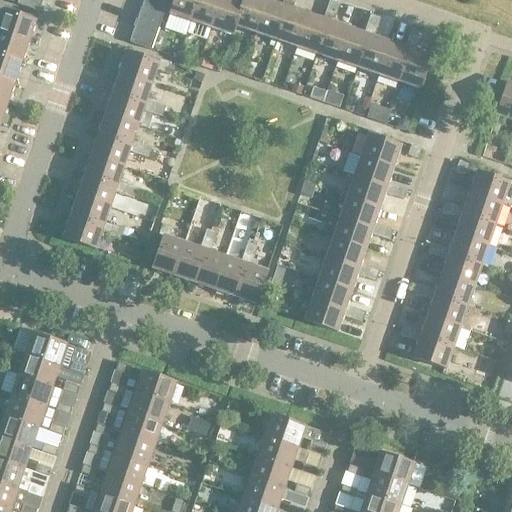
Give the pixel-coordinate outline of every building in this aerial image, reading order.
[(17,0),(16,5),(38,12),(41,0),(17,0)] [(153,1),(151,0),(143,0),(128,43),(150,50),(166,5),(153,1)] [(173,0),(168,14),(190,22),(197,0),(173,0)] [(197,0),(190,22),(210,29),(219,0),(197,0)] [(242,3),(241,3),(232,0),(219,0),(210,29),(232,36),(235,27),(234,27),(242,3)] [(242,0),(241,3),(242,3),(234,27),(235,27),(255,34),(266,1),(262,0),(242,0)] [(294,0),(293,0),(283,0),(281,6),(286,8),(275,41),(295,48),(307,15),(291,10),(294,0)] [(286,8),(281,6),(266,1),(255,34),(275,41),(286,8)] [(328,1),(325,11),(335,14),(339,5),(328,1)] [(3,7),(0,5),(0,34),(27,43),(34,22),(2,11),(3,7)] [(335,14),(325,11),(322,20),(327,22),(316,55),(336,62),(347,29),(332,24),(335,14)] [(327,22),(322,20),(307,15),(295,48),(316,55),(327,22)] [(369,15),(366,25),(376,28),(379,19),(369,15)] [(376,28),(366,25),(363,34),(368,36),(357,69),(377,76),(388,43),(373,38),(376,28)] [(368,36),(363,34),(347,29),(336,62),(357,69),(368,36)] [(410,29),(407,39),(417,42),(420,33),(410,29)] [(0,34),(0,56),(20,64),(27,43),(0,34)] [(417,42),(407,39),(404,48),(409,50),(398,83),(419,90),(430,57),(414,52),(417,42)] [(409,50),(404,48),(388,43),(377,76),(398,83),(409,50)] [(125,53),(118,74),(151,86),(156,70),(165,74),(169,63),(159,60),(158,64),(125,53)] [(0,79),(13,84),(20,64),(0,56),(0,79)] [(151,86),(118,74),(111,95),(144,106),(145,101),(151,86)] [(0,79),(0,102),(6,105),(13,84),(0,79)] [(511,85),(506,83),(494,116),(511,121),(511,85)] [(293,85),(290,92),(300,96),(303,88),(293,85)] [(144,106),(111,95),(104,115),(137,127),(142,111),(151,114),(155,104),(145,101),(144,106)] [(164,107),(155,104),(151,114),(161,118),(164,107)] [(137,127),(104,115),(97,136),(130,147),(131,142),(137,127)] [(398,122),(396,128),(404,130),(408,121),(403,119),(398,122)] [(319,133),(316,141),(324,144),(326,139),(324,135),(319,133)] [(130,147),(97,136),(90,156),(123,167),(128,152),(137,155),(141,145),(131,142),(130,147)] [(366,136),(359,157),(392,168),(399,147),(366,136)] [(150,148),(141,145),(137,155),(147,159),(150,148)] [(420,149),(410,146),(406,156),(416,159),(420,149)] [(123,167),(90,156),(83,177),(116,188),(117,183),(123,167)] [(392,168),(359,157),(352,177),(385,189),(383,194),(393,197),(396,187),(387,183),(392,168)] [(468,165),(458,162),(454,172),(464,175),(468,165)] [(475,173),(468,194),(501,205),(508,184),(475,173)] [(116,188),(83,177),(76,197),(109,208),(114,193),(123,196),(127,186),(117,183),(116,188)] [(385,189),(352,177),(345,198),(378,209),(383,194),(385,189)] [(303,183),(299,195),(311,199),(315,187),(303,183)] [(136,189),(127,186),(123,196),(133,199),(136,189)] [(406,190),(396,187),(393,197),(402,200),(406,190)] [(501,205),(468,194),(463,209),(453,206),(450,216),(459,219),(461,214),(494,226),(501,205)] [(109,208),(76,197),(69,217),(102,229),(103,224),(109,208)] [(378,209),(345,198),(338,218),(371,230),(369,234),(379,238),(382,227),(373,224),(378,209)] [(440,213),(450,216),(453,206),(444,203),(440,213)] [(461,214),(459,219),(454,235),(487,246),(494,226),(461,214)] [(102,229),(69,217),(61,239),(94,250),(100,234),(109,237),(113,227),(103,224),(102,229)] [(371,230),(338,218),(331,239),(364,250),(369,234),(371,230)] [(158,235),(162,237),(151,269),(172,277),(183,244),(168,239),(171,229),(161,226),(158,235)] [(122,230),(113,227),(109,237),(119,240),(122,230)] [(392,231),(382,227),(379,238),(388,241),(392,231)] [(205,230),(202,240),(212,243),(215,234),(205,230)] [(487,246),(454,235),(449,250),(439,247),(436,257),(445,260),(447,255),(480,267),(487,246)] [(364,250),(331,239),(324,259),(357,270),(355,275),(365,279),(368,268),(359,265),(364,250)] [(212,243),(202,240),(199,249),(204,251),(193,284),(213,291),(224,258),(209,253),(212,243)] [(204,251),(199,249),(183,244),(172,277),(193,284),(204,251)] [(246,244),(243,254),(253,257),(256,248),(246,244)] [(426,254),(436,257),(439,247),(430,244),(426,254)] [(253,257),(243,254),(240,263),(245,265),(233,298),(255,305),(266,272),(250,267),(253,257)] [(447,255),(445,260),(440,276),(473,287),(480,267),(447,255)] [(245,265),(240,263),(224,258),(213,291),(233,298),(245,265)] [(357,270),(324,259),(317,280),(350,291),(355,275),(357,270)] [(378,272),(368,268),(365,279),(374,282),(378,272)] [(473,287),(440,276),(435,291),(425,288),(422,298),(431,301),(433,296),(466,307),(473,287)] [(350,291),(317,280),(310,300),(343,311),(341,316),(351,320),(354,309),(345,306),(350,291)] [(412,295),(422,298),(425,288),(416,285),(412,295)] [(433,296),(431,301),(426,317),(459,328),(466,307),(433,296)] [(343,311),(310,300),(303,321),(336,333),(341,316),(343,311)] [(18,314),(0,307),(0,322),(13,328),(18,314)] [(364,313),(354,309),(351,320),(360,323),(364,313)] [(459,328),(426,317),(421,332),(411,329),(408,339),(417,342),(419,337),(452,348),(459,328)] [(398,336),(408,339),(411,329),(402,326),(398,336)] [(65,345),(31,334),(24,355),(58,366),(65,345)] [(419,337),(417,342),(412,359),(445,370),(452,348),(419,337)] [(58,366),(24,355),(17,375),(51,387),(58,366)] [(84,367),(71,363),(68,371),(82,375),(84,367)] [(131,368),(117,363),(114,371),(128,376),(131,368)] [(175,383),(141,371),(134,392),(168,404),(175,383)] [(51,387),(17,375),(10,396),(44,407),(51,387)] [(77,388),(64,383),(61,391),(75,396),(77,388)] [(124,388),(110,384),(107,391),(121,396),(124,388)] [(168,404),(134,392),(127,413),(161,424),(168,404)] [(44,407),(10,396),(3,416),(37,428),(44,407)] [(70,408),(57,404),(54,411),(68,416),(70,408)] [(117,409),(103,404),(100,412),(114,417),(117,409)] [(161,424),(127,413),(120,433),(154,445),(161,424)] [(328,435),(270,415),(263,436),(297,448),(299,440),(309,444),(307,452),(320,456),(328,435)] [(37,428),(3,416),(0,425),(0,437),(30,448),(37,428)] [(191,417),(186,431),(205,437),(210,423),(191,417)] [(63,429),(50,424),(47,432),(61,436),(63,429)] [(110,429),(96,424),(93,432),(107,437),(110,429)] [(154,445),(120,433),(113,454),(147,465),(154,445)] [(297,448),(263,436),(256,457),(290,468),(297,448)] [(30,448),(0,437),(0,460),(23,469),(30,448)] [(56,449),(43,444),(40,452),(54,457),(56,449)] [(369,449),(356,444),(353,452),(367,457),(369,449)] [(103,449),(89,445),(86,453),(100,457),(103,449)] [(379,453),(372,474),(406,485),(413,464),(379,453)] [(147,465),(113,454),(106,474),(140,485),(147,465)] [(290,468),(256,457),(249,477),(283,489),(290,468)] [(23,469),(0,460),(0,483),(16,489),(23,469)] [(316,469),(302,464),(300,472),(313,477),(316,469)] [(49,469),(36,465),(33,473),(47,477),(49,469)] [(96,470),(82,465),(79,473),(93,478),(96,470)] [(362,470),(349,465),(346,473),(360,478),(362,470)] [(140,485),(106,474),(99,494),(133,506),(140,485)] [(406,485),(372,474),(365,494),(399,506),(406,485)] [(283,489),(249,477),(242,498),(276,509),(283,489)] [(0,506),(9,509),(16,489),(0,483),(0,506)] [(42,490),(29,485),(26,493),(40,498),(42,490)] [(309,489),(295,485),(293,493),(306,497),(309,489)] [(355,490),(342,485),(339,493),(353,498),(355,490)] [(89,490),(75,486),(72,494),(86,498),(89,490)] [(441,488),(439,496),(454,501),(457,493),(441,488)] [(130,511),(133,506),(99,494),(92,511),(130,511)] [(397,511),(399,506),(365,494),(359,511),(397,511)] [(463,494),(460,503),(467,506),(470,496),(463,494)] [(511,511),(511,497),(508,497),(503,511),(511,511)] [(174,498),(169,511),(177,511),(181,501),(174,498)] [(274,511),(276,509),(242,498),(236,511),(274,511)]
